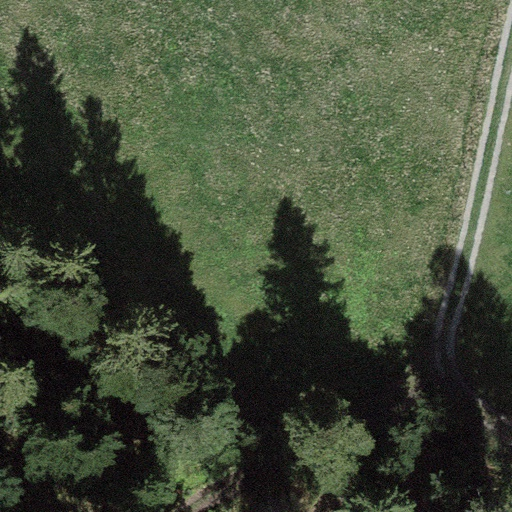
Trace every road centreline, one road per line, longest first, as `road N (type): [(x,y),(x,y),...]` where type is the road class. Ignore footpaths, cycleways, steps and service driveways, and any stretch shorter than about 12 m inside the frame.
road 1 (track): [(428,360),(459,280),(511,48)]
road 2 (track): [(332,511),(428,360)]
